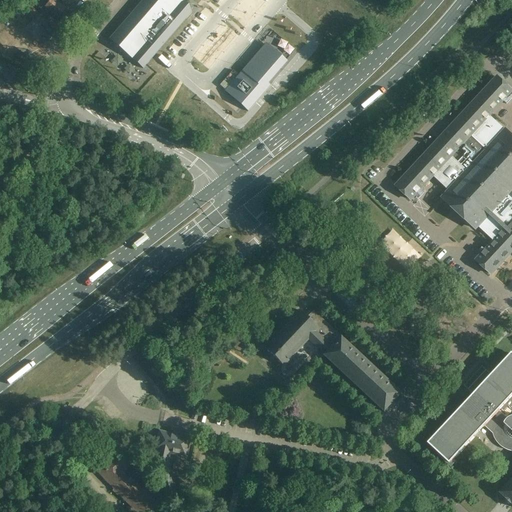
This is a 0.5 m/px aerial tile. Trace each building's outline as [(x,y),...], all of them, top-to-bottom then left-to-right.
[(37,0),(45,7),(44,8),(56,19),(65,10),(62,7),(67,0),(37,0)] [(128,52),(130,50),(147,65),(191,14),(174,0),(142,0),(111,37),(128,52)] [(286,63),(284,61),(265,45),(242,72),(226,91),(249,111),(255,103),(253,101),(264,88),(266,90),(270,86),(268,84),(286,63)] [(511,94),(511,89),(498,76),(394,186),(412,202),(434,178),(448,190),(441,198),(477,231),(484,224),(497,236),(475,261),(492,277),(511,255),(511,134),(505,128),(504,129),(491,117),(511,94)] [(129,78),(121,85),(135,101),(143,93),(129,78)] [(223,100),(227,94),(219,88),(215,94),(223,100)] [(511,132),(511,126),(505,119),(502,122),(511,132)] [(353,303),(341,292),(337,296),(349,307),(353,303)] [(320,351),(323,355),(322,356),(383,413),(402,394),(313,311),(306,318),(299,310),(263,348),(284,367),(308,341),(320,351)] [(511,480),(500,493),(511,504),(511,393),(511,391),(511,353),(428,443),(450,463),(475,436),(474,434),(484,424),(511,450),(511,480)] [(142,363),(151,373),(161,364),(152,354),(142,363)] [(185,456),(189,438),(158,430),(154,449),(156,449),(155,452),(154,459),(154,462),(154,465),(155,468),(165,504),(179,499),(176,487),(170,470),(169,465),(169,463),(169,461),(170,456),(171,453),(185,456)] [(109,486),(121,474),(131,465),(117,451),(96,472),(109,486)] [(124,501),(139,487),(130,479),(128,481),(121,474),(109,486),(113,490),(112,491),(117,496),(118,495),(124,501)] [(139,487),(124,501),(131,508),(130,509),(132,511),(151,511),(157,507),(139,487)]
